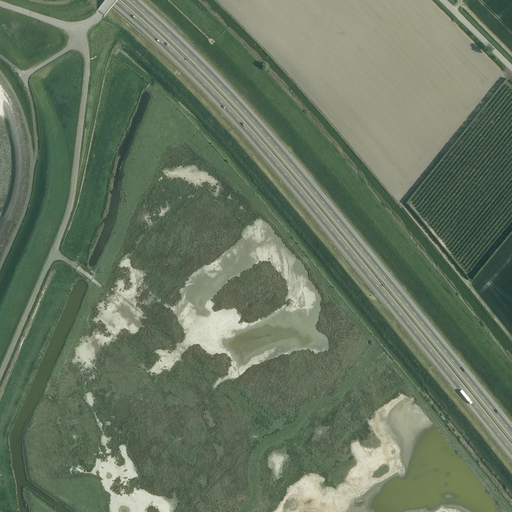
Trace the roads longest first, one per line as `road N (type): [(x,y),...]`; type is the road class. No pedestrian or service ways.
road 1 (trunk): [(111,0),(242,127),(511,453)]
road 2 (trunk): [(511,431),(252,117),(133,0)]
road 3 (unclassified): [(0,376),(71,195),(86,78),(77,26)]
